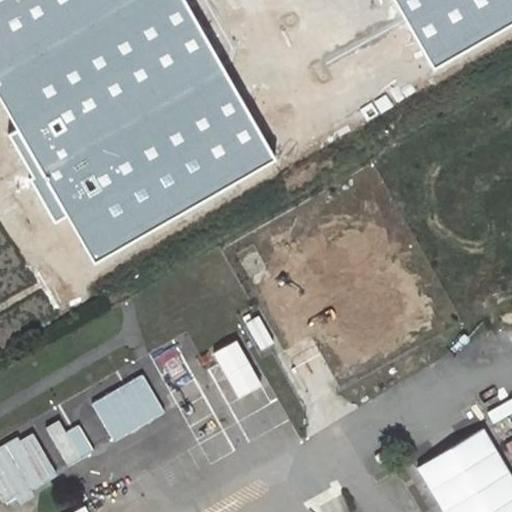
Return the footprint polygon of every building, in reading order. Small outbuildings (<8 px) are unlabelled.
[(163,411),(140,372),(89,402),(112,441),(163,411)] [(74,423),(49,432),(61,464),(86,455),(74,423)] [(15,495),(55,473),(32,432),(20,440),(17,436),(0,445),(0,498),(0,499),(13,491),(15,495)] [(492,511),(511,511),(511,490),(497,463),(473,477),(492,511)] [(320,511),(346,511),(338,494),(317,505),(320,511)]
